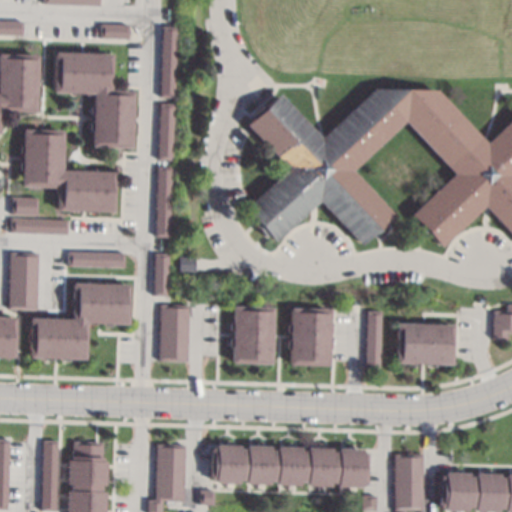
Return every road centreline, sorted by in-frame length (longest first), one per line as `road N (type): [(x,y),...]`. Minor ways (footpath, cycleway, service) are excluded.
road 1 (residential): [(236,407),(424,410),(511,384)]
road 2 (residential): [(0,399),(236,407)]
